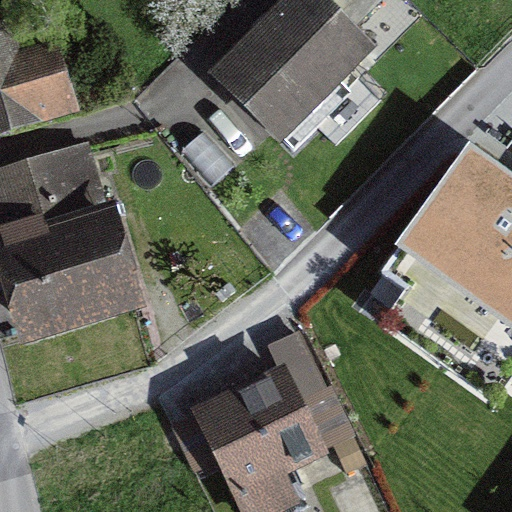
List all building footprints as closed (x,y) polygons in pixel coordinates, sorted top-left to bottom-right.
[(353,34),(386,2),(384,0),(297,0),(222,75),(296,151),(331,117),(315,101),(368,49),(353,34)] [(58,47),(19,58),(10,27),(0,29),(0,141),(79,119),(58,47)] [(115,204),(107,206),(88,143),(0,170),(0,284),(21,352),(148,313),(115,204)] [(381,327),(494,408),(511,383),(511,173),(470,143),(390,253),(382,247),(367,269),(404,295),(381,327)] [(171,429),(194,475),(221,462),(245,511),(273,511),(297,500),(283,472),(336,445),(351,475),(369,466),(302,330),(266,348),(280,375),(171,429)]
